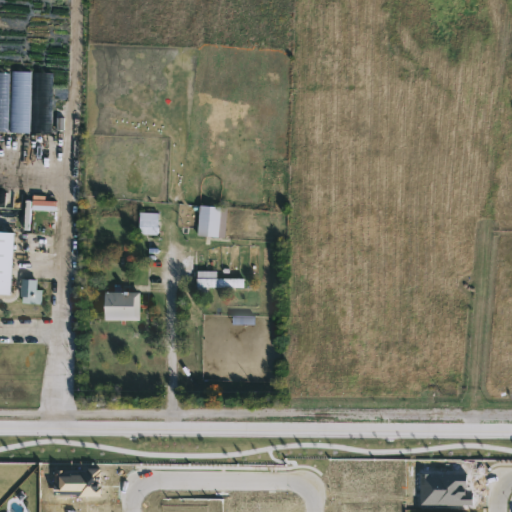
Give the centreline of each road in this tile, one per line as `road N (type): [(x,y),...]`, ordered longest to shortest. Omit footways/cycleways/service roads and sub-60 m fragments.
road 1 (tertiary): [(0,415),(511,418)]
road 2 (residential): [(146,486),(170,479),(292,481),(312,492)]
